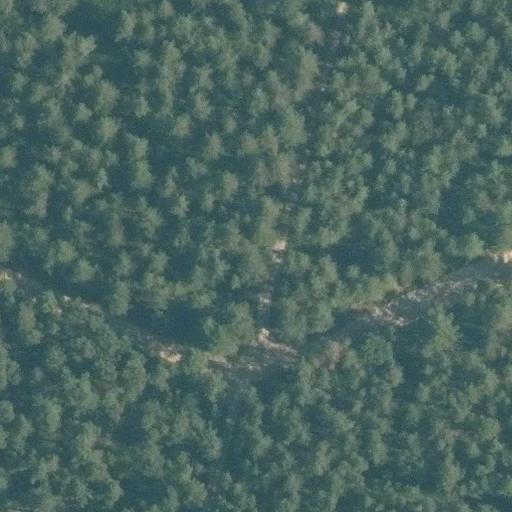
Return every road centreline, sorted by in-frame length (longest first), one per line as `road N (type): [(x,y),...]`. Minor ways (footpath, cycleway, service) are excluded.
road 1 (track): [(0,277),(249,369),(511,264)]
road 2 (track): [(207,511),(344,0)]
